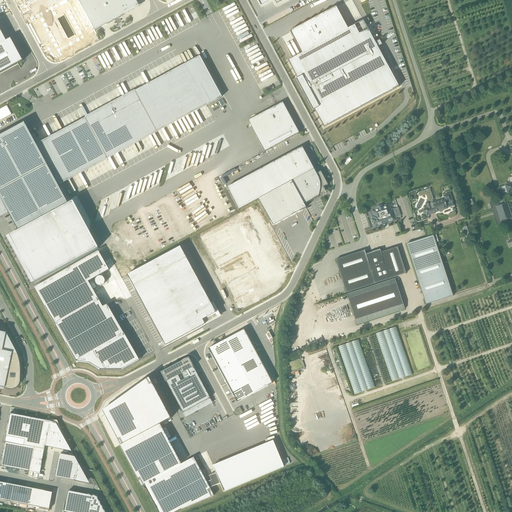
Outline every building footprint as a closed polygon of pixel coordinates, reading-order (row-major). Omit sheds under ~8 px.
[(86,15),(79,2),(78,0),(22,0),(25,5),(21,8),(23,13),(28,10),(41,34),(36,37),(44,51),(49,49),(51,53),(52,54),(53,55),(54,56),(55,56),(56,56),(57,56),(59,56),(60,55),(62,55),(59,50),(90,34),(83,21),(88,18),(86,15)] [(145,0),(82,0),(79,2),(96,31),(124,15),(123,13),(138,5),(146,1),(145,0)] [(363,20),(287,62),(323,127),(399,87),(378,48),(383,45),(380,39),(375,42),(363,20)] [(0,73),(23,61),(11,39),(6,42),(0,29),(0,73)] [(26,126),(0,140),(0,215),(1,217),(3,216),(9,213),(19,232),(10,237),(35,283),(101,247),(92,231),(84,235),(68,205),(66,201),(58,185),(206,105),(207,105),(185,65),(185,66),(36,146),(30,135),(26,126)] [(297,134),(281,104),(250,120),(267,151),(297,134)] [(302,147),(227,188),(239,210),(292,182),(314,170),(302,147)] [(314,170),(292,182),(304,205),(318,197),(319,195),(322,194),(326,192),(324,187),(328,185),(321,172),(317,174),(314,170)] [(292,182),(259,199),(273,226),(306,208),(304,205),(292,182)] [(423,209),(422,211),(423,215),(425,216),(428,214),(436,212),(447,208),(446,205),(450,203),(450,202),(452,200),(450,195),(448,194),(444,195),(443,198),(444,200),(444,201),(440,202),(440,201),(436,202),(433,203),(432,200),(433,200),(431,193),(426,195),(428,201),(427,202),(426,204),(427,208),(426,208),(423,209)] [(413,213),(411,214),(405,196),(398,198),(396,199),(396,200),(402,219),(403,225),(414,225),(412,220),(412,219),(416,218),(416,213),(413,213)] [(419,196),(415,207),(419,209),(424,198),(419,196)] [(511,218),(507,203),(495,207),(500,222),(511,218)] [(373,218),(375,225),(377,226),(383,224),(385,225),(387,224),(388,223),(394,221),(395,218),(393,212),(391,211),(390,207),(388,206),(383,207),(381,207),(379,207),(378,209),(374,210),(373,213),(374,216),(373,218)] [(251,209),(201,236),(219,270),(216,272),(221,282),(224,280),(236,302),(241,300),(243,304),(275,287),(273,283),(274,283),(273,282),(282,278),(281,275),(285,272),(251,209)] [(336,225),(347,225),(347,224),(342,210),(338,212),(338,215),(333,217),(336,225)] [(112,234),(103,239),(123,276),(156,257),(136,221),(131,224),(127,217),(113,225),(115,229),(111,232),(112,234)] [(470,226),(463,228),(467,238),(473,235),(470,226)] [(412,241),(410,234),(403,237),(405,244),(412,241)] [(406,245),(426,305),(453,296),(433,236),(406,245)] [(204,291),(180,247),(127,275),(165,346),(205,325),(199,313),(191,298),(204,291)] [(377,283),(377,284),(407,274),(398,247),(369,257),(367,251),(336,261),(346,293),(377,283)] [(98,252),(34,288),(77,362),(89,364),(99,370),(100,370),(123,370),(139,360),(107,305),(103,307),(93,289),(97,287),(92,280),(109,270),(98,252)] [(395,279),(346,294),(356,325),(404,309),(395,279)] [(412,374),(396,327),(376,334),(392,381),(412,374)] [(244,330),(208,349),(237,402),(273,383),(244,330)] [(14,351),(5,334),(5,333),(0,332),(0,388),(3,389),(13,389),(17,387),(18,384),(19,381),(19,372),(18,364),(16,355),(14,351)] [(375,387),(358,339),(338,346),(354,393),(375,387)] [(210,398),(190,360),(189,358),(161,373),(162,375),(183,413),(210,398)] [(141,384),(103,412),(120,445),(141,486),(144,484),(158,511),(174,511),(214,496),(210,488),(207,482),(194,458),(181,464),(168,440),(160,425),(171,419),(149,378),(142,383),(142,382),(140,384),(141,384)] [(240,408),(234,411),(237,416),(243,413),(240,408)] [(5,442),(0,466),(29,472),(39,474),(40,466),(44,446),(72,452),(56,423),(9,414),(5,436),(4,442),(5,442)] [(212,481),(207,482),(210,488),(220,484),(224,492),(238,486),(284,467),(273,441),(213,466),(216,473),(209,476),(212,481)] [(60,454),(55,477),(76,481),(84,482),(86,482),(87,482),(87,481),(87,480),(87,479),(81,468),(75,457),(60,454)] [(0,500),(8,502),(11,485),(0,482),(0,500)] [(27,505),(31,488),(11,485),(8,502),(27,505)] [(53,493),(31,488),(27,505),(49,510),(53,493)] [(68,491),(64,511),(104,511),(96,496),(68,491)]
